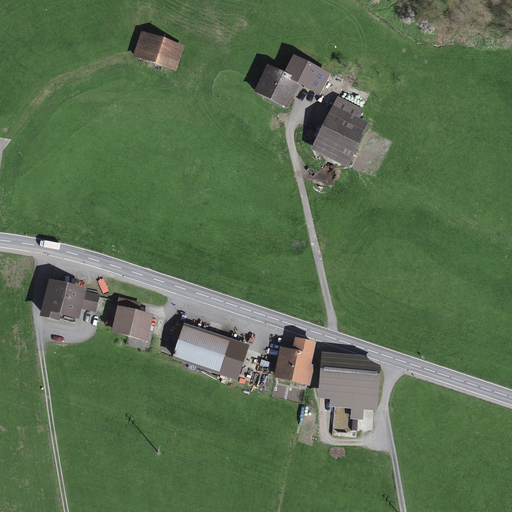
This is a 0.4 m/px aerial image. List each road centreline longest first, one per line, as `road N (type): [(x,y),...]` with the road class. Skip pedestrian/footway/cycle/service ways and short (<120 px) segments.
road 1 (secondary): [(511,398),(88,258),(0,240)]
road 2 (track): [(65,511),(38,337),(42,246)]
road 3 (track): [(334,338),(289,135)]
road 4 (track): [(403,511),(385,404),(391,358)]
